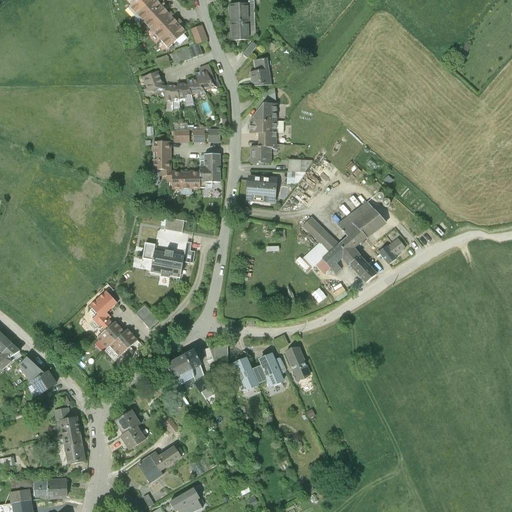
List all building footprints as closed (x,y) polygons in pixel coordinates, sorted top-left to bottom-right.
[(129,8),(137,17),(154,0),(127,0),(126,1),(131,6),(129,8)] [(161,2),(159,0),(154,0),(137,17),(132,21),(139,29),(144,24),(161,8),(158,4),(161,2)] [(164,5),(161,8),(144,24),(152,33),(170,17),(165,12),(168,10),(164,5)] [(229,6),(230,25),(249,24),(248,6),(236,6),(229,6)] [(175,22),(170,17),(152,33),(161,42),(181,23),(177,19),(175,22)] [(185,28),(181,23),(161,42),(168,50),(176,43),(184,36),(186,34),(182,30),(185,28)] [(249,24),(230,25),(231,43),(249,42),(249,24)] [(201,27),(191,31),(197,46),(200,45),(207,43),(201,27)] [(187,39),(184,36),(176,43),(179,47),(187,39)] [(257,48),(252,44),(242,57),(245,59),(247,60),(257,48)] [(197,46),(172,56),(176,67),(205,56),(200,45),(197,46)] [(167,57),(156,62),(160,73),(171,69),(167,57)] [(252,86),(253,92),(269,89),(265,67),(268,67),(267,60),(254,62),(255,73),(251,74),(252,83),(252,86)] [(195,77),(197,82),(198,82),(204,99),(205,99),(211,96),(210,95),(216,92),(212,85),(215,83),(209,68),(199,71),(200,75),(195,77)] [(167,93),(167,92),(160,88),(162,85),(158,74),(143,80),(151,102),(156,104),(164,102),(167,103),(167,104),(167,93)] [(198,82),(197,82),(194,83),(194,82),(187,84),(188,87),(193,107),(200,105),(199,103),(205,101),(205,99),(204,99),(198,82)] [(212,85),(216,92),(216,93),(220,92),(217,82),(215,83),(212,85)] [(187,108),(193,107),(188,87),(184,87),(184,86),(177,87),(178,91),(180,111),(187,110),(187,108)] [(175,112),(180,111),(178,91),(174,91),(174,90),(167,90),(167,92),(167,93),(167,104),(167,103),(167,114),(175,114),(175,112)] [(276,113),(275,95),(263,109),(268,113),(276,113)] [(264,116),(251,132),(277,133),(277,116),(264,116)] [(277,146),(277,133),(251,132),(251,146),(260,146),(277,146)] [(177,154),(191,154),(191,142),(177,142),(177,154)] [(206,142),(194,142),(194,154),(206,154),(206,142)] [(222,142),(210,142),(210,154),(222,154),(222,142)] [(277,156),(277,146),(260,146),(260,159),(274,159),(274,160),(274,161),(278,161),(278,156),(277,156)] [(172,182),(172,154),(156,154),(156,182),(165,182),(172,182)] [(274,159),(260,159),(252,158),(251,175),(272,175),(272,160),(274,160),(274,159)] [(202,172),(201,183),(202,200),(208,199),(208,194),(222,194),(222,166),(206,166),(206,172),(202,172)] [(313,172),(289,171),(288,183),(305,184),(313,172)] [(194,200),(202,200),(201,183),(192,183),(192,185),(184,185),(184,184),(174,184),(174,194),(174,200),(183,200),(194,200)] [(305,184),(288,183),(288,195),(297,196),(305,184)] [(255,192),(250,191),(248,211),(275,213),(277,190),(256,189),(255,192)] [(366,293),(376,285),(358,267),(359,266),(352,258),(356,255),(357,254),(385,234),(367,214),(337,235),(347,247),(338,256),(311,229),(303,237),(320,254),(302,270),(310,278),(307,281),(308,283),(317,274),(325,283),(330,278),(336,273),(342,268),(350,279),(352,278),(353,279),(361,287),(366,293)] [(186,232),(169,229),(167,237),(166,241),(184,244),(186,232)] [(382,267),(388,275),(395,269),(393,267),(404,259),(397,250),(387,258),(385,257),(378,262),(382,267)] [(186,266),(156,261),(158,255),(148,254),(146,265),(156,267),(153,283),(182,288),(185,272),(195,274),(197,262),(192,262),(194,254),(188,253),(186,266)] [(302,270),(300,268),(297,271),(307,281),(310,278),(302,270)] [(341,280),(336,273),(330,278),(335,285),(341,280)] [(323,296),(315,302),(321,311),(329,306),(323,296)] [(347,305),(343,298),(334,304),(338,310),(347,305)] [(116,299),(111,304),(120,313),(124,309),(116,299)] [(100,339),(105,344),(116,333),(112,329),(114,327),(110,322),(120,313),(111,304),(109,301),(93,316),(101,325),(96,329),(103,337),(100,339)] [(147,316),(138,324),(152,339),(161,331),(147,316)] [(110,358),(113,355),(127,342),(127,341),(118,331),(116,333),(105,344),(100,348),(110,358)] [(16,353),(1,339),(0,340),(0,358),(1,357),(7,362),(16,353)] [(113,355),(122,366),(140,350),(130,339),(127,341),(127,342),(113,355)] [(286,345),(274,350),(278,360),(290,355),(286,345)] [(7,362),(0,368),(0,371),(6,379),(15,370),(13,367),(23,360),(16,353),(7,362)] [(216,356),(211,357),(216,373),(217,373),(217,374),(228,373),(227,355),(216,356)] [(210,357),(205,359),(210,376),(216,374),(210,357)] [(305,387),(310,384),(299,357),(292,359),(287,363),(298,389),(305,387)] [(195,360),(187,364),(194,378),(196,387),(197,392),(207,408),(217,402),(206,386),(202,374),(195,360)] [(187,364),(168,374),(179,395),(182,394),(196,387),(194,378),(187,364)] [(263,375),(252,379),(258,392),(269,388),(272,395),(283,390),(280,382),(275,370),(272,364),(261,368),(263,375)] [(47,382),(31,366),(25,375),(34,391),(35,390),(47,382)] [(258,392),(252,379),(247,368),(236,373),(240,385),(234,387),(239,400),(246,397),(247,399),(258,394),(258,392)] [(281,368),(275,370),(280,382),(287,380),(281,368)] [(47,382),(35,390),(43,403),(59,392),(51,380),(47,382)] [(73,416),(58,419),(60,428),(63,428),(75,426),(73,416)] [(126,442),(139,434),(143,432),(134,418),(118,429),(126,442)] [(63,428),(66,446),(83,442),(80,424),(75,426),(63,428)] [(171,426),(165,431),(173,442),(180,437),(171,426)] [(148,447),(139,434),(126,442),(123,445),(131,458),(148,447)] [(88,468),(83,442),(66,446),(72,472),(88,468)] [(156,468),(162,479),(183,465),(176,455),(156,468)] [(165,482),(162,479),(156,468),(152,463),(141,471),(144,477),(153,491),(165,482)] [(16,464),(0,467),(0,473),(11,472),(11,473),(17,472),(16,464)] [(51,503),(71,502),(70,486),(51,487),(51,502),(51,503)] [(38,494),(38,487),(16,487),(13,487),(13,489),(16,490),(16,495),(38,494)] [(51,502),(51,487),(38,487),(38,494),(38,495),(38,502),(51,502)] [(245,501),(255,496),(253,490),(242,495),(245,501)] [(173,511),(190,511),(199,507),(202,505),(196,495),(172,509),(173,511)] [(16,510),(33,507),(32,496),(14,499),(16,510)] [(149,511),(155,511),(156,511),(150,501),(145,504),(149,511)]
